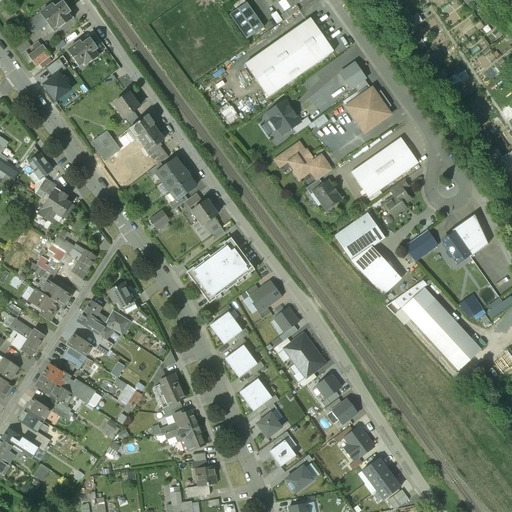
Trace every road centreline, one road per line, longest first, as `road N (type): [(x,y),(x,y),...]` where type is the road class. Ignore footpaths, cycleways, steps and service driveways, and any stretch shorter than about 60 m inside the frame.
road 1 (residential): [(80,0),(437,511)]
road 2 (residential): [(128,226),(195,337),(263,511)]
road 3 (residential): [(0,429),(128,226)]
road 4 (residential): [(12,78),(128,226)]
